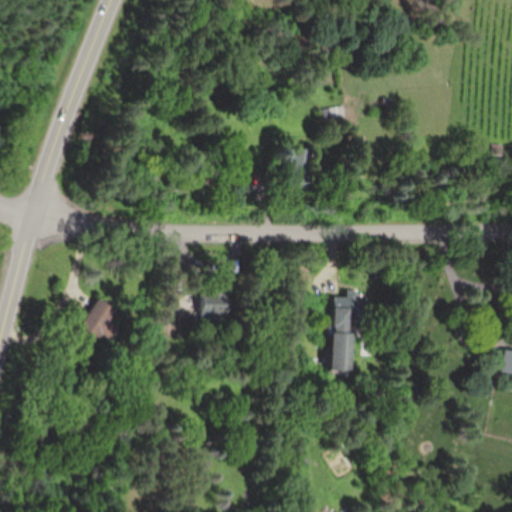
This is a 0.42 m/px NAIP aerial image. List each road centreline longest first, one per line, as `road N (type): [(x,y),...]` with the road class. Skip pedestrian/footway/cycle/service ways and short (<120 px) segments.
road 1 (residential): [(39,221),(102,236),(511,229)]
road 2 (secondary): [(118,0),(63,143),(0,365)]
